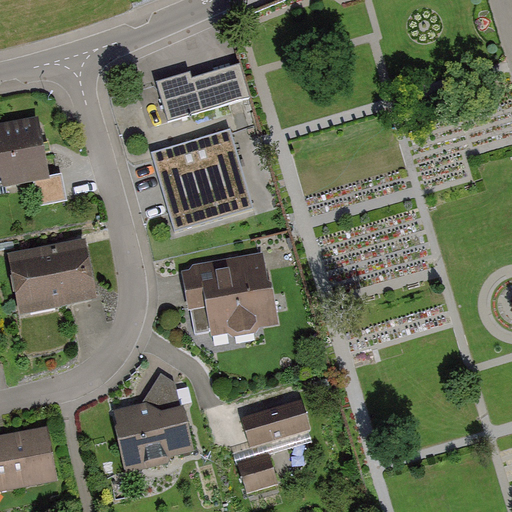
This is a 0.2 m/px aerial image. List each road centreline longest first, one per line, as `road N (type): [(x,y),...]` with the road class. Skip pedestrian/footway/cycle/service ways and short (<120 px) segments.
road 1 (residential): [(73,58),(130,265),(133,312),(116,352),(92,372),(0,406)]
road 2 (residential): [(225,0),(73,58)]
